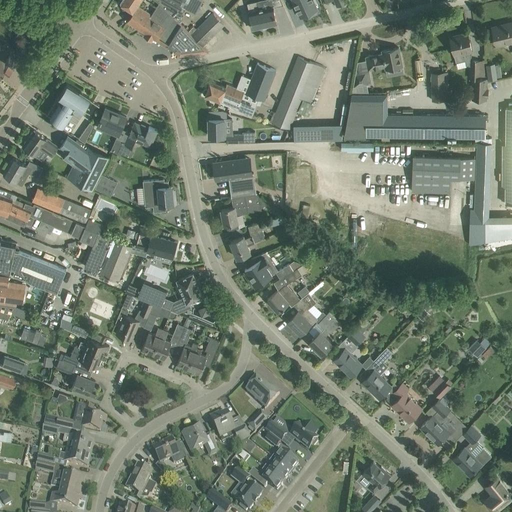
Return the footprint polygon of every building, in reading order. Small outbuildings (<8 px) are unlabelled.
[(152,15),(151,14),(138,6),(141,0),(121,0),(121,1),(122,4),(133,12),(147,21),(152,15)] [(185,1),(185,0),(157,0),(159,2),(160,1),(178,20),(185,8),(182,6),(185,1)] [(185,1),(182,6),(185,8),(196,14),(203,0),(188,0),(189,0),(188,2),(185,1)] [(258,9),(249,12),(253,29),(277,23),(274,7),(283,4),(280,0),(264,0),(256,2),(258,9)] [(293,0),(295,3),(294,4),(295,4),(296,6),(295,6),(296,7),(297,9),(297,10),(298,9),(299,11),(298,12),(299,12),(301,16),(317,9),(312,0),(293,0)] [(209,52),(178,21),(178,20),(160,1),(159,2),(151,14),(152,15),(147,21),(133,12),(127,21),(167,47),(168,45),(175,49),(174,51),(181,56),(209,52)] [(192,34),(203,45),(224,24),(213,13),(192,34)] [(511,44),(511,21),(492,27),(497,45),(511,42),(511,44)] [(454,55),(464,52),(466,65),(470,65),(469,80),(472,81),(471,100),(486,101),(486,98),(489,98),(489,93),(486,93),(487,79),(484,79),(485,61),(471,60),(471,51),(472,51),(467,33),(450,37),(454,55)] [(0,72),(11,59),(15,54),(10,50),(9,51),(0,43),(0,72)] [(358,61),(353,86),(366,84),(364,73),(370,72),(369,69),(385,66),(385,69),(403,65),(401,57),(399,47),(382,51),(382,53),(366,56),(366,59),(358,61)] [(300,99),(311,102),(324,66),(298,57),(272,122),(289,129),(300,99)] [(257,62),(246,92),(264,99),(276,70),(257,62)] [(495,65),(486,66),(488,81),(498,80),(495,65)] [(431,72),(432,100),(448,100),(448,98),(451,97),(451,90),(448,90),(447,72),(431,72)] [(205,96),(245,112),(250,101),(241,98),(244,90),(227,84),(226,86),(211,81),(205,96)] [(47,114),(64,124),(68,118),(75,107),(81,111),(90,98),(80,91),(79,91),(67,83),(47,114)] [(351,93),(344,135),(486,137),(486,115),(387,113),(388,93),(351,93)] [(118,136),(127,117),(119,113),(119,115),(105,109),(106,108),(105,108),(97,127),(118,136)] [(209,119),(209,136),(225,135),(225,118),(209,119)] [(122,140),(121,143),(132,147),(135,139),(151,145),(153,139),(157,130),(149,126),(148,129),(145,128),(145,126),(141,124),(139,129),(134,126),(135,122),(130,133),(127,132),(127,131),(128,131),(127,130),(124,136),(122,140)] [(295,124),(295,140),(344,139),(343,123),(295,124)] [(59,147),(47,139),(34,129),(22,146),(35,155),(40,148),(52,157),(59,147)] [(242,130),(242,134),(227,134),(227,142),(243,142),(255,142),(255,130),(242,130)] [(116,137),(111,151),(117,153),(121,143),(122,140),(116,137)] [(482,138),(481,159),(489,159),(491,159),(492,139),(482,138)] [(94,188),(109,156),(85,143),(85,144),(76,140),(66,152),(64,150),(60,155),(63,157),(73,164),(67,177),(93,190),(94,188)] [(343,142),(343,150),(374,150),(374,142),(343,142)] [(412,191),(422,192),(449,192),(450,178),(474,179),(475,158),(414,156),(412,191)] [(8,166),(3,174),(12,179),(22,185),(27,177),(29,173),(37,178),(43,167),(30,161),(27,165),(22,162),(13,157),(8,166)] [(243,159),(214,162),(215,169),(215,171),(216,178),(228,177),(231,196),(257,192),(254,172),(252,172),(250,173),(248,158),(243,159)] [(479,216),(469,216),(469,245),(511,236),(511,216),(486,216),(489,159),(481,159),(479,216)] [(110,196),(118,182),(102,174),(95,188),(110,196)] [(154,211),(166,210),(165,205),(176,203),(175,193),(172,193),(172,186),(169,186),(169,181),(164,181),(164,178),(143,180),(145,206),(153,206),(154,211)] [(38,188),(32,200),(86,222),(91,210),(38,188)] [(223,216),(219,217),(221,228),(227,227),(227,230),(237,228),(242,227),(240,221),(236,222),(235,215),(261,209),(261,208),(265,205),(278,217),(283,215),(256,193),(231,197),(232,197),(234,207),(221,209),(223,216)] [(35,217),(81,237),(86,226),(86,225),(76,221),(69,218),(63,215),(63,216),(44,208),(34,204),(33,206),(28,204),(29,204),(25,202),(23,207),(12,201),(13,198),(0,194),(0,212),(7,215),(6,217),(25,226),(30,214),(35,216),(35,217)] [(301,219),(307,220),(310,205),(303,204),(301,219)] [(266,227),(277,224),(280,223),(278,217),(264,222),(264,221),(248,226),(251,236),(263,232),(262,229),(266,227)] [(88,220),(86,225),(86,226),(101,232),(104,226),(88,220)] [(81,237),(80,238),(94,243),(85,266),(119,279),(132,245),(101,232),(86,226),(81,237)] [(173,257),(177,241),(152,235),(153,233),(140,229),(140,232),(137,232),(136,232),(135,237),(136,238),(138,238),(136,246),(148,249),(147,250),(173,257)] [(263,232),(251,236),(245,238),(244,236),(231,241),(237,258),(249,253),(247,246),(255,243),(254,242),(265,237),(263,232)] [(0,235),(0,246),(15,250),(15,249),(16,242),(1,239),(2,236),(0,235)] [(307,235),(303,240),(309,244),(313,239),(307,235)] [(0,257),(13,260),(62,280),(67,268),(19,249),(19,250),(15,249),(15,250),(0,246),(0,257)] [(251,265),(245,269),(256,285),(264,280),(272,274),(266,265),(270,263),(263,253),(262,253),(252,257),(248,259),(251,265)] [(62,280),(13,260),(0,257),(0,271),(10,274),(10,271),(11,270),(51,288),(48,296),(52,297),(54,290),(57,291),(62,280)] [(284,275),(298,267),(302,265),(300,262),(293,260),(275,272),(279,278),(284,275)] [(333,260),(328,266),(335,271),(336,270),(340,265),(333,260)] [(340,265),(336,270),(341,275),(347,268),(342,264),(340,266),(340,265)] [(287,282),(302,273),(298,267),(284,275),(287,282)] [(138,296),(177,313),(177,312),(191,307),(189,302),(203,296),(199,287),(200,287),(197,281),(197,282),(193,273),(177,280),(183,297),(174,301),(165,297),(167,291),(144,282),(138,296)] [(0,303),(17,306),(18,302),(22,303),(23,302),(25,284),(8,281),(9,276),(0,274),(0,303)] [(372,291),(361,279),(360,280),(354,287),(349,292),(356,300),(362,295),(365,297),(372,291)] [(291,306),(295,302),(300,298),(298,296),(298,295),(294,290),(293,290),(288,290),(284,285),(277,291),(277,290),(267,299),(278,310),(282,307),(283,308),(285,306),(284,305),(288,302),(291,306)] [(317,317),(308,308),(316,301),(313,297),(315,295),(311,289),(308,292),(302,296),(300,298),(295,302),(299,308),(288,320),(301,333),(311,323),(312,324),(316,320),(318,323),(326,314),(323,310),(317,317)] [(128,293),(124,304),(132,306),(136,295),(128,293)] [(140,314),(148,317),(150,312),(153,304),(145,300),(140,314)] [(418,315),(424,321),(431,313),(429,312),(433,309),(428,304),(418,315)] [(139,320),(127,315),(129,310),(128,307),(123,305),(115,323),(120,325),(116,334),(131,340),(135,331),(139,320)] [(201,308),(202,315),(211,314),(209,306),(201,308)] [(0,316),(8,319),(10,313),(0,309),(0,316)] [(325,336),(330,331),(331,332),(341,323),(329,311),(326,314),(318,323),(323,328),(309,341),(315,347),(313,349),(321,357),(327,351),(325,350),(332,343),(325,336)] [(150,312),(144,327),(151,330),(157,315),(150,312)] [(366,318),(357,327),(356,326),(347,335),(356,344),(365,335),(362,332),(371,323),(366,318)] [(33,326),(27,324),(26,326),(15,322),(12,331),(35,340),(38,330),(33,328),(33,326)] [(172,338),(179,341),(185,326),(178,323),(172,338)] [(79,346),(82,348),(102,356),(105,349),(107,351),(109,346),(94,339),(97,333),(79,326),(74,324),(71,330),(86,337),(84,342),(81,340),(79,346)] [(192,329),(185,326),(179,341),(185,343),(187,343),(192,329)] [(155,334),(149,332),(141,350),(146,352),(147,350),(154,352),(163,329),(158,327),(155,334)] [(163,329),(154,352),(160,355),(159,358),(164,360),(172,341),(165,339),(168,332),(163,329)] [(220,341),(213,337),(207,352),(214,355),(220,341)] [(478,357),(486,348),(476,338),(468,347),(478,357)] [(189,367),(197,348),(198,343),(193,341),(192,345),(187,343),(185,343),(184,346),(176,365),(181,367),(182,364),(189,367)] [(487,358),(494,350),(490,345),(482,354),(487,358)] [(384,361),(388,356),(392,352),(387,346),(373,360),(380,366),(384,362),(384,361)] [(56,358),(59,359),(81,368),(84,362),(100,369),(102,364),(99,363),(102,356),(82,348),(83,348),(81,353),(78,359),(65,354),(64,355),(58,352),(56,358)] [(197,348),(189,367),(195,370),(194,372),(199,374),(207,356),(200,353),(202,350),(197,348)] [(345,348),(341,352),(334,359),(351,375),(358,368),(361,365),(365,368),(373,360),(369,356),(361,364),(345,348)] [(19,371),(23,362),(5,355),(1,365),(19,371)] [(81,368),(59,359),(56,367),(74,374),(72,378),(75,380),(72,387),(90,394),(95,380),(79,374),(81,368)] [(386,391),(390,395),(398,386),(395,382),(391,386),(374,370),(363,381),(379,397),(386,391)] [(15,379),(0,373),(0,382),(12,387),(15,379)] [(429,386),(441,397),(451,386),(440,374),(429,386)] [(258,378),(247,390),(266,408),(280,394),(272,387),(270,389),(258,378)] [(390,395),(386,398),(392,404),(409,421),(422,408),(406,393),(409,389),(403,383),(399,387),(398,386),(390,395)] [(57,401),(67,404),(69,395),(60,393),(57,401)] [(449,432),(438,421),(449,409),(445,405),(450,400),(444,395),(439,399),(432,406),(437,411),(421,427),(438,444),(449,432)] [(83,428),(90,429),(100,432),(103,417),(92,414),(93,407),(86,405),(82,420),(85,420),(83,428)] [(249,425),(255,431),(267,418),(261,412),(249,425)] [(235,430),(231,422),(227,413),(221,416),(220,414),(211,418),(220,438),(235,430)] [(59,420),(58,420),(46,417),(44,424),(60,428),(72,431),(74,423),(59,420)] [(266,430),(281,442),(287,435),(272,423),(266,430)] [(290,436),(309,450),(313,445),(314,446),(318,442),(317,441),(318,439),(314,436),(317,433),(311,428),(313,427),(308,423),(307,425),(305,424),(303,427),(299,425),(290,436)] [(60,428),(44,424),(42,432),(58,436),(60,428)] [(199,426),(185,433),(188,439),(186,440),(190,449),(192,452),(208,445),(204,437),(203,435),(199,426)] [(472,426),(463,434),(470,441),(472,443),(475,440),(481,434),(472,426)] [(245,427),(234,433),(242,449),(251,438),(245,427)] [(4,434),(0,433),(0,439),(11,441),(12,433),(4,431),(4,434)] [(280,442),(269,433),(264,439),(276,448),(280,442)] [(69,444),(68,449),(91,455),(94,442),(65,435),(63,442),(69,444)] [(11,441),(0,439),(0,451),(6,453),(7,450),(10,450),(11,441)] [(171,440),(153,448),(157,457),(160,464),(171,458),(174,464),(176,465),(187,459),(184,452),(180,443),(174,446),(171,440)] [(215,444),(209,447),(214,457),(220,454),(215,444)] [(480,467),(491,455),(483,447),(474,456),(464,446),(453,458),(469,475),(479,465),(480,467)] [(91,455),(68,449),(66,455),(60,454),(59,461),(78,465),(88,468),(91,455)] [(280,449),(273,458),(293,474),(292,472),(298,464),(280,449)] [(39,454),(38,458),(37,462),(38,462),(53,465),(54,458),(39,454)] [(241,463),(235,458),(231,462),(237,467),(241,463)] [(265,468),(270,471),(284,482),(291,473),(293,474),(273,458),(265,468)] [(368,486),(374,492),(379,486),(379,487),(391,474),(381,466),(380,467),(373,461),(363,472),(371,479),(370,480),(372,482),(368,486)] [(55,466),(53,465),(38,462),(36,470),(53,474),(55,466)] [(149,481),(153,473),(138,466),(134,472),(136,473),(134,478),(132,477),(126,488),(136,493),(133,498),(142,502),(143,498),(148,499),(150,495),(152,495),(157,485),(149,481)] [(170,468),(163,474),(176,486),(182,480),(170,468)] [(245,481),(249,476),(239,468),(232,478),(243,487),(243,486),(246,489),(237,501),(241,504),(239,506),(246,511),(248,509),(249,511),(254,505),(255,506),(258,501),(258,500),(262,494),(248,483),(245,481)] [(284,482),(270,471),(265,468),(260,475),(254,470),(249,476),(264,488),(268,483),(277,491),(284,482)] [(0,480),(8,482),(8,481),(15,482),(16,475),(9,474),(9,473),(0,471),(0,480)] [(63,483),(61,489),(81,494),(84,480),(58,473),(56,481),(63,483)] [(511,493),(498,476),(496,477),(489,483),(496,491),(485,500),(495,511),(511,497),(511,493)] [(81,494),(61,489),(60,496),(53,495),(51,502),(77,509),(81,494)] [(224,511),(226,511),(232,505),(213,490),(207,498),(224,511)] [(12,502),(7,492),(0,496),(5,506),(12,502)] [(375,494),(362,507),(367,511),(370,511),(382,500),(375,494)] [(46,504),(31,503),(30,511),(33,511),(45,511),(46,504)]
